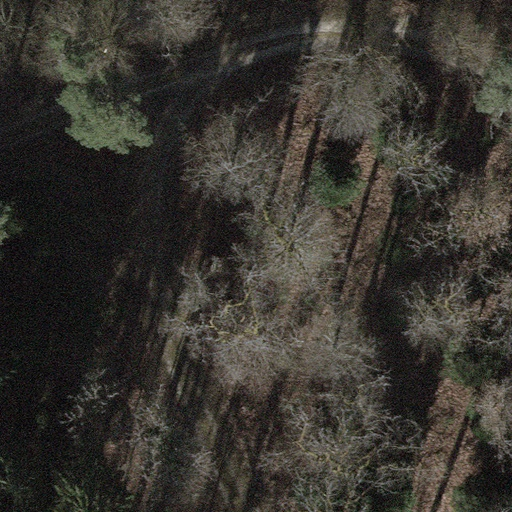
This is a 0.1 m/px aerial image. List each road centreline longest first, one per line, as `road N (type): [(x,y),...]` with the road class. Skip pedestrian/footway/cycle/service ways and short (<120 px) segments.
road 1 (track): [(511,76),(315,28),(0,145)]
road 2 (track): [(239,511),(148,303),(153,163),(212,60)]
road 3 (track): [(0,163),(60,196),(118,249),(148,303)]
